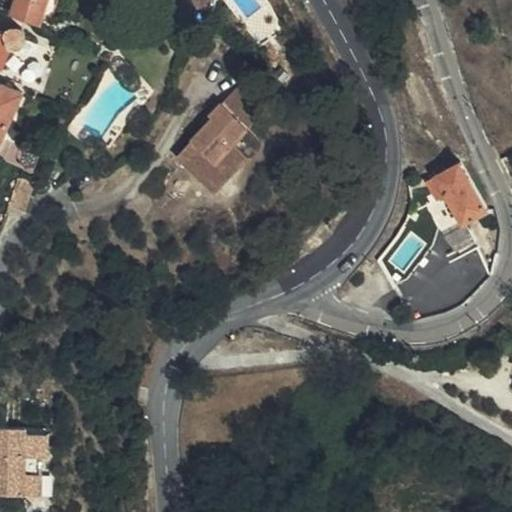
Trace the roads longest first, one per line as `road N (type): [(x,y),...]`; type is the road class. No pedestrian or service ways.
road 1 (secondary): [(326,0),(379,111),(387,177),(353,243),(303,286)]
road 2 (secondary): [(303,286),(214,328),(180,363),(163,412),(171,511)]
road 3 (tertiary): [(303,286),(343,316),(423,332),(480,305),(511,251)]
road 4 (tertiary): [(511,222),(459,110),(424,0)]
